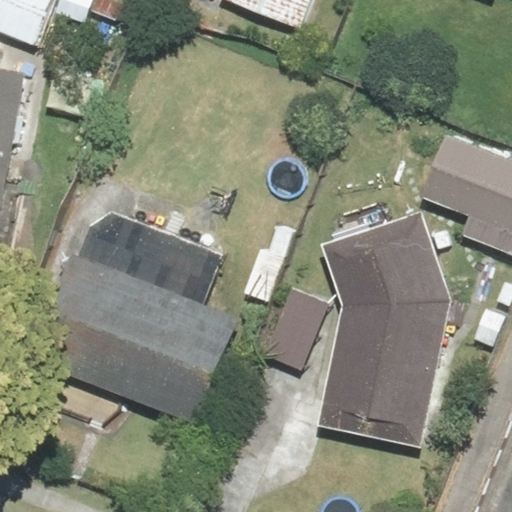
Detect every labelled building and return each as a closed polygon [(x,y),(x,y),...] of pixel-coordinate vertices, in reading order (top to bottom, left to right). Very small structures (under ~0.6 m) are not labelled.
[(0,0),(0,32),(39,48),(58,0),(0,0)] [(316,0),(221,0),(221,2),(303,34),(316,0)] [(0,260),(31,82),(0,76),(0,260)] [(511,155),(452,133),(426,201),(467,216),(461,232),(511,251),(511,155)] [(228,258),(89,206),(30,364),(204,430),(247,318),(211,304),(228,258)] [(347,302),(321,431),(426,453),(457,303),(422,218),(329,256),(347,302)] [(305,377),(335,309),(294,291),(265,359),(305,377)]
